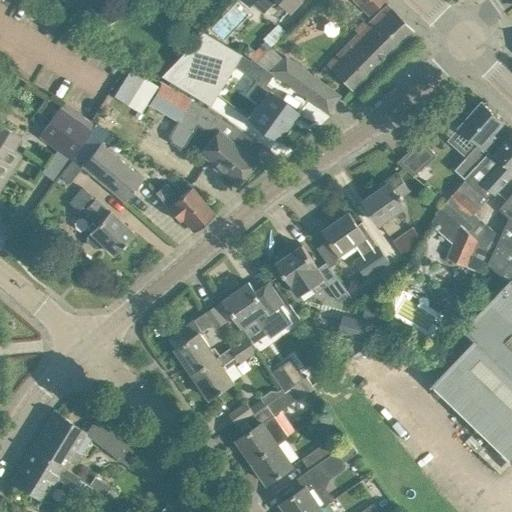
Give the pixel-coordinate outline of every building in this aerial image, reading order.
[(277,0),(288,11),(299,0),(250,0),(261,10),(270,0),(277,0)] [(354,0),(369,15),(384,0),(354,0)] [(231,37),(249,11),(235,1),(217,28),(231,37)] [(376,42),(389,53),(413,30),(388,4),(367,24),(364,20),(354,30),(357,33),(354,37),(367,49),(376,42)] [(210,105),(241,54),(203,32),(162,76),(210,105)] [(351,90),(389,53),(376,42),(367,49),(354,37),(326,64),(351,90)] [(248,43),(241,50),(248,57),(253,51),(254,50),(248,43)] [(237,61),(235,64),(236,65),(237,64),(258,80),(248,94),(260,103),(250,117),(249,116),(247,118),(277,139),(288,123),(290,124),(291,122),(290,122),(297,111),(269,91),(271,87),(266,84),(273,73),(269,70),(256,60),(252,58),(250,60),(241,54),(237,61)] [(283,57),(269,70),(273,73),(274,74),(290,86),(303,95),(316,77),(289,57),(285,55),(283,57)] [(242,131),(227,120),(190,99),(190,98),(162,81),(149,104),(177,120),(169,135),(170,143),(182,150),(196,125),(215,136),(222,142),(207,158),(237,183),(255,161),(232,142),(242,131)] [(461,127),(478,143),(455,169),(464,177),(475,165),(489,151),(485,147),(495,136),(493,133),(505,120),(493,110),(494,107),(488,101),(485,102),(483,100),(475,109),(464,100),(448,118),(459,129),(461,127)] [(59,107),(38,135),(70,158),(91,130),(59,107)] [(0,188),(21,155),(13,151),(21,137),(0,123),(0,188)] [(468,178),(453,195),(475,214),(490,198),(496,191),(497,191),(511,174),(511,134),(495,153),(491,149),(489,151),(475,165),(466,176),(468,178)] [(436,155),(423,140),(423,139),(397,162),(413,175),(436,155)] [(81,165),(124,201),(143,179),(99,143),(81,165)] [(66,184),(81,167),(73,160),(59,178),(66,184)] [(380,222),(390,235),(401,227),(391,213),(414,197),(398,173),(375,189),(377,192),(364,202),(379,223),(380,222)] [(193,231),(203,223),(205,225),(213,219),(211,217),(214,214),(191,187),(178,197),(166,183),(155,192),(179,221),(182,218),(193,231)] [(84,209),(97,222),(89,231),(91,233),(87,236),(87,241),(94,247),(99,247),(102,243),(113,254),(133,233),(109,210),(108,210),(95,197),(93,199),(90,195),(91,194),(83,187),(70,203),(78,209),(81,205),(84,208),(84,209)] [(511,192),(498,207),(499,208),(508,217),(501,235),(488,264),(508,283),(464,328),(467,330),(451,346),(460,355),(432,384),(511,461),(511,192)] [(440,210),(432,221),(440,228),(438,230),(453,243),(448,257),(467,265),(484,273),(487,264),(488,264),(501,235),(475,214),(453,195),(444,205),(440,210)] [(330,239),(317,247),(327,261),(330,266),(338,261),(340,254),(356,243),(363,254),(366,258),(375,270),(389,260),(379,245),(378,244),(362,221),(358,224),(349,212),(338,220),(334,218),(327,223),(327,227),(324,230),(330,239)] [(410,257),(419,242),(421,238),(413,226),(393,240),(408,261),(410,257)] [(419,242),(410,257),(418,262),(424,256),(427,247),(419,242)] [(337,298),(348,291),(330,266),(327,261),(318,267),(303,245),(277,263),(297,292),(310,283),(317,293),(328,285),(337,298)] [(281,305),(285,302),(270,281),(256,291),(249,282),(224,299),(235,316),(242,326),(256,317),(267,333),(278,326),(281,331),(293,322),(281,305)] [(217,356),(200,332),(213,323),(217,328),(227,321),(217,305),(168,337),(175,348),(193,373),(217,356)] [(369,322),(343,315),(339,330),(364,337),(369,322)] [(193,373),(210,399),(234,382),(225,369),(239,359),(241,363),(258,351),(247,335),(230,346),(230,347),(217,356),(193,373)] [(285,391),(304,377),(291,358),(271,371),(283,388),(285,391)] [(315,388),(309,380),(306,377),(304,377),(285,391),(250,415),(263,407),(270,417),(263,422),(238,439),(253,461),(278,444),(289,436),(274,415),(300,397),(301,398),(315,388)] [(359,397),(403,458),(409,454),(422,471),(434,462),(377,384),(359,397)] [(247,401),(229,414),(236,424),(250,415),(266,404),(262,399),(251,407),(247,401)] [(86,432),(56,412),(54,410),(31,447),(65,468),(69,460),(74,463),(91,437),(129,467),(140,451),(130,443),(97,419),(86,432)] [(337,450),(330,439),(302,458),(310,469),(335,452),(337,450)] [(253,461),(268,483),(293,465),(278,444),(253,461)] [(73,487),(80,477),(65,468),(31,447),(11,480),(44,501),(58,478),(73,487)] [(287,511),(314,511),(321,507),(332,500),(323,487),(329,479),(326,475),(343,463),(335,452),(310,469),(316,478),(281,502),(287,511)] [(106,511),(114,498),(100,489),(100,490),(92,486),(83,501),(101,511),(106,511)] [(379,511),(373,503),(359,511),(379,511)]
